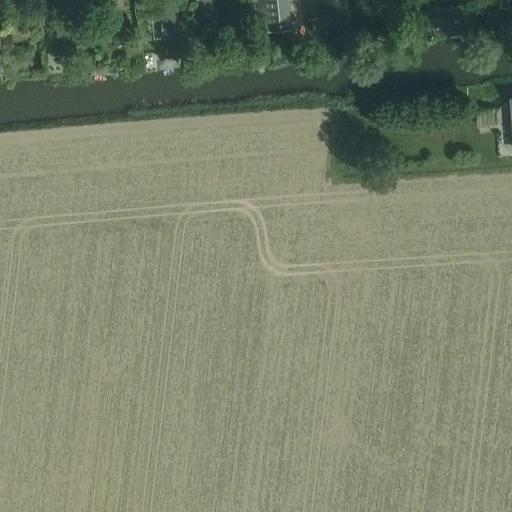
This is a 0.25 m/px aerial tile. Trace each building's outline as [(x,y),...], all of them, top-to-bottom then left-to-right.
[(177,0),(160,0),(162,18),(164,18),(179,16),(177,0)] [(255,0),(261,49),(273,47),(271,30),(292,27),(288,0),(255,0)] [(451,26),(477,25),(476,3),(450,5),(451,26)] [(424,24),(411,25),(411,38),(425,37),(424,24)] [(359,25),(329,28),(329,38),(360,35),(359,25)] [(4,36),(6,52),(15,51),(14,35),(4,36)] [(139,36),(127,38),(128,52),(140,51),(139,36)]
